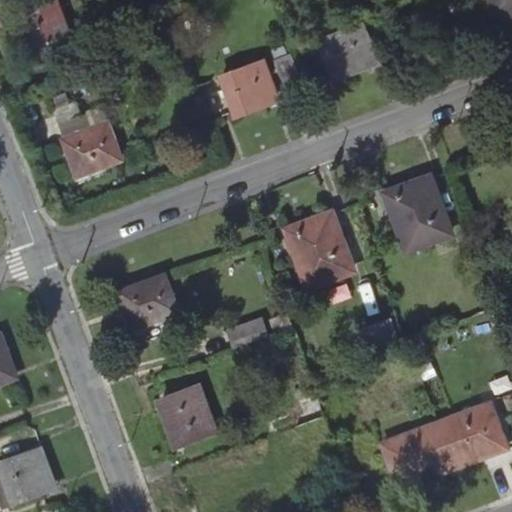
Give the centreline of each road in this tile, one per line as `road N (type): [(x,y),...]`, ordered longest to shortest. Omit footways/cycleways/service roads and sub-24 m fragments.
road 1 (residential): [(40,256),(511,79)]
road 2 (residential): [(40,256),(134,511)]
